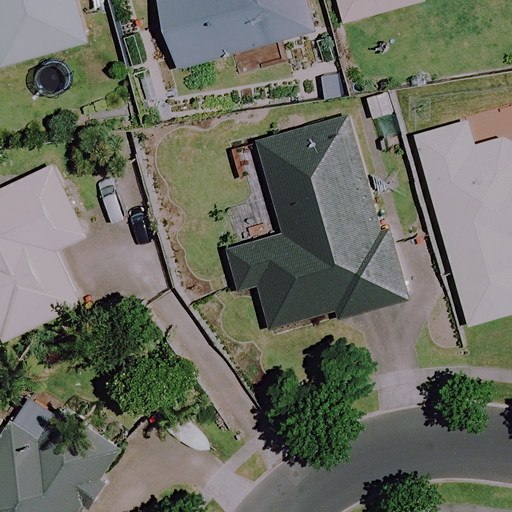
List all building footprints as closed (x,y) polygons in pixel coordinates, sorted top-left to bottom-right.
[(0,0),(0,26),(10,63),(94,40),(82,0),(0,0)] [(323,30),(315,0),(168,0),(185,66),(323,30)] [(346,0),(351,19),(422,0),(346,0)] [(125,132),(120,99),(81,104),(85,137),(125,132)] [(384,227),(354,115),(265,139),(290,231),(233,246),(244,287),(264,281),(276,326),(345,307),(347,315),(416,296),(396,224),(384,227)] [(511,139),(481,148),(473,119),(422,134),(477,324),(511,314),(511,139)] [(236,175),(230,142),(192,149),(198,183),(236,175)] [(93,234),(60,165),(0,192),(0,337),(10,333),(13,338),(86,303),(61,249),(93,234)] [(88,511),(129,449),(70,410),(48,443),(20,425),(0,455),(0,511),(88,511)]
